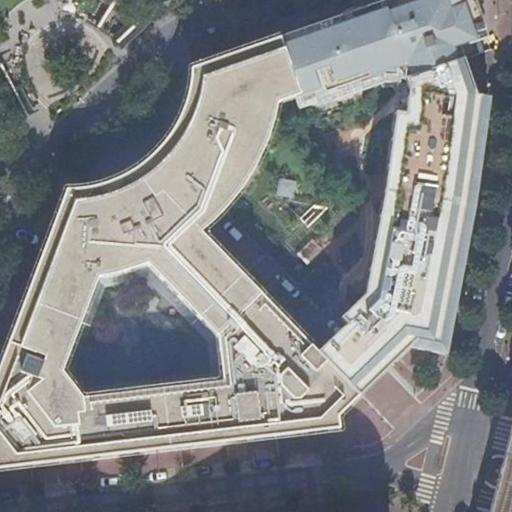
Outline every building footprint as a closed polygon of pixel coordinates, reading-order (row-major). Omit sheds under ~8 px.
[(60,0),(58,17),(80,19),(82,3),(60,0)] [(295,33),(280,38),(281,40),(300,96),(314,91),(316,97),(318,96),(358,82),(370,78),(380,79),(380,75),(384,74),(393,74),(394,70),(406,67),(409,77),(405,79),(405,80),(464,59),(463,59),(455,62),(451,49),(459,46),(457,42),(467,38),(467,37),(485,31),(473,0),(465,0),(461,2),(460,0),(390,0),(359,11),(342,17),(318,25),(320,30),(297,38),(295,33)] [(318,25),(295,33),(297,38),(320,30),(318,25)] [(468,45),(487,39),(485,31),(467,37),(467,38),(469,43),(468,43),(468,45)] [(231,55),(191,70),(188,90),(195,92),(189,112),(182,110),(174,127),(170,133),(174,137),(245,183),(254,169),(269,134),(277,103),(283,102),(265,57),(271,43),(281,40),(280,38),(231,55)] [(469,43),(467,38),(457,42),(459,46),(468,43),(469,43)] [(300,96),(281,40),(271,43),(265,57),(283,102),(300,96)] [(455,62),(463,59),(459,46),(451,49),(455,62)] [(0,86),(16,117),(36,106),(10,58),(0,63),(0,86)] [(384,192),(474,207),(489,98),(476,96),(470,78),(464,59),(405,80),(409,89),(405,114),(395,113),(384,192)] [(404,75),(405,79),(409,77),(406,67),(394,70),(393,74),(404,75)] [(358,82),(318,96),(320,101),(360,87),(358,82)] [(183,107),(182,110),(189,112),(195,92),(188,90),(183,107)] [(314,91),(300,96),(302,102),(316,97),(314,91)] [(147,160),(132,171),(135,175),(137,174),(153,197),(161,192),(201,233),(202,232),(221,213),(228,206),(229,205),(190,164),(195,156),(172,140),(174,137),(170,133),(162,145),(157,150),(147,160)] [(245,183),(174,137),(172,140),(195,156),(190,164),(229,205),(245,183)] [(323,423),(324,431),(340,429),(338,417),(361,395),(319,353),(201,233),(161,192),(153,197),(137,174),(135,175),(132,171),(129,173),(109,182),(107,183),(109,190),(106,190),(105,188),(103,187),(100,185),(98,186),(95,187),(93,189),(93,192),(93,194),(87,195),(88,188),(81,189),(66,190),(53,225),(77,236),(67,261),(44,250),(0,365),(0,467),(0,468),(8,468),(9,468),(310,433),(309,425),(323,423)] [(347,325),(388,368),(391,366),(400,357),(410,347),(446,355),(465,251),(462,250),(458,247),(453,249),(449,243),(448,237),(448,236),(449,236),(451,236),(453,234),(453,232),(454,229),(453,227),(451,226),(450,226),(450,224),(454,218),(460,215),(463,218),(465,217),(466,217),(469,216),(472,217),(474,207),(384,192),(379,219),(364,295),(340,318),(347,325)] [(462,250),(465,251),(468,236),(472,217),(469,216),(466,217),(465,217),(463,218),(460,215),(454,218),(450,224),(450,226),(451,226),(453,227),(454,229),(453,232),(453,234),(451,236),(449,236),(448,236),(448,237),(449,243),(453,249),(458,247),(462,250)] [(77,236),(53,225),(44,250),(67,261),(77,236)] [(361,395),(366,390),(383,374),(388,368),(347,325),(340,332),(319,353),(361,395)] [(310,433),(324,431),(323,423),(309,425),(310,433)] [(497,482),(511,485),(511,472),(501,470),(497,482)] [(511,511),(511,485),(497,482),(491,502),(488,511),(511,511)]
